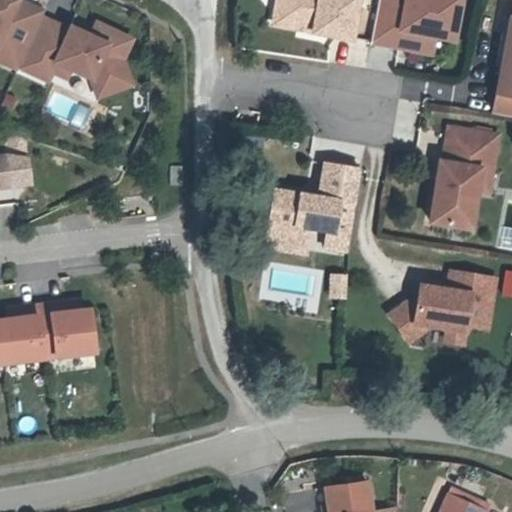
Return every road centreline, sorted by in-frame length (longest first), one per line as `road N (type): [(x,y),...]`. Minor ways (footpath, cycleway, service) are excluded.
road 1 (residential): [(0,499),(71,489),(244,443)]
road 2 (residential): [(274,436),(389,424),(511,444)]
road 3 (residential): [(205,231),(204,32),(185,0)]
road 4 (residential): [(274,436),(221,351),(205,231)]
road 5 (residential): [(0,253),(205,231)]
